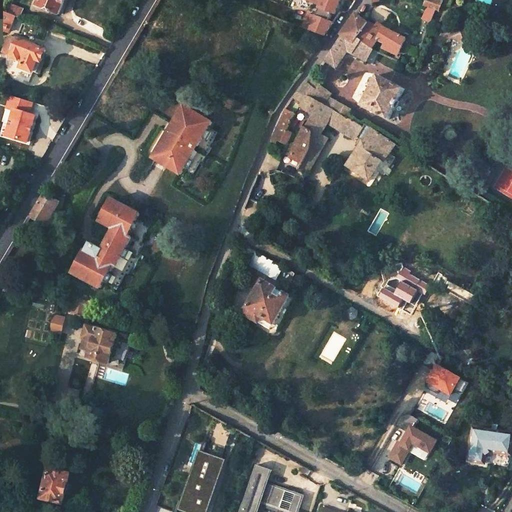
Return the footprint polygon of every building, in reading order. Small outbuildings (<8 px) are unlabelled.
[(38,0),(37,5),(59,14),(65,0),(38,0)] [(440,0),(425,0),(424,5),(428,6),(435,9),(439,10),(442,3),(449,6),(451,0),(450,0),(442,0),(442,1),(440,0)] [(8,1),(4,12),(1,11),(0,13),(0,30),(7,33),(14,16),(18,18),(23,7),(8,1)] [(300,11),(293,8),(286,23),(296,27),(297,25),(325,38),(332,24),(301,10),(300,11)] [(381,33),(367,23),(363,20),(355,14),(340,35),(342,36),(325,61),(337,66),(348,49),(367,60),(373,48),(379,39),(387,42),(384,48),(395,54),(399,52),(405,39),(383,29),(381,33)] [(273,18),(265,15),(261,23),(270,26),(273,18)] [(458,22),(452,37),(466,43),(472,29),(458,22)] [(18,40),(11,58),(23,63),(20,69),(33,74),(34,73),(39,75),(43,64),(41,63),(46,52),(18,40)] [(404,88),(378,74),(362,104),(388,119),(404,88)] [(325,106),(317,102),(321,95),(305,84),(304,83),(293,95),(292,98),(301,104),(298,107),(312,116),(303,130),(295,144),(290,158),(302,164),(309,151),(312,136),(318,139),(320,136),(327,123),(350,137),(352,134),(357,138),(367,124),(365,122),(362,125),(347,115),(351,108),(330,97),(325,106)] [(8,135),(32,142),(40,113),(32,111),(35,102),(10,94),(6,108),(15,110),(8,135)] [(178,108),(148,160),(175,177),(178,172),(184,175),(193,161),(195,163),(202,150),(200,149),(209,135),(203,131),(206,125),(178,108)] [(295,115),(285,108),(279,117),(271,139),(276,141),(287,145),(292,134),(286,131),(291,123),(290,122),(295,115)] [(0,134),(7,136),(11,121),(3,119),(0,130),(0,134)] [(373,128),(347,167),(369,181),(382,161),(386,164),(397,144),(373,128)] [(320,136),(318,139),(312,136),(309,151),(302,164),(298,170),(304,172),(308,173),(326,140),(320,136)] [(31,216),(44,224),(56,204),(43,196),(31,216)] [(78,252),(66,275),(94,290),(106,268),(109,269),(124,239),(123,239),(135,216),(105,201),(94,223),(108,230),(97,251),(83,244),(78,253),(78,252)] [(278,279),(286,266),(255,249),(247,263),(278,279)] [(242,314),(258,323),(262,318),(273,325),(290,297),(262,281),(242,314)] [(292,294),(290,297),(273,325),(262,318),(258,323),(275,333),(296,297),(292,294)] [(56,314),(58,303),(34,297),(25,339),(48,344),(51,331),(63,334),(67,316),(56,314)] [(74,299),(70,312),(85,316),(87,307),(92,309),(94,304),(74,299)] [(404,312),(387,302),(384,307),(401,317),(404,312)] [(87,327),(83,340),(93,342),(88,359),(109,365),(117,336),(87,327)] [(455,396),(465,376),(439,362),(429,382),(455,396)] [(390,459),(406,465),(415,444),(435,453),(442,437),(414,425),(406,444),(398,440),(390,459)] [(511,433),(473,428),(468,462),(484,464),(485,456),(491,452),(510,455),(511,444),(511,433)] [(184,511),(202,511),(221,457),(196,449),(188,472),(190,473),(186,486),(184,485),(175,509),(184,511)] [(256,465),(239,511),(256,511),(260,502),(279,509),(286,491),(271,486),(269,490),(265,489),(267,484),(271,471),(256,465)] [(48,469),(40,499),(62,504),(65,494),(70,495),(72,485),(67,484),(69,474),(48,469)] [(296,507),(293,511),(297,511),(303,497),(296,495),(292,506),(296,507)]
